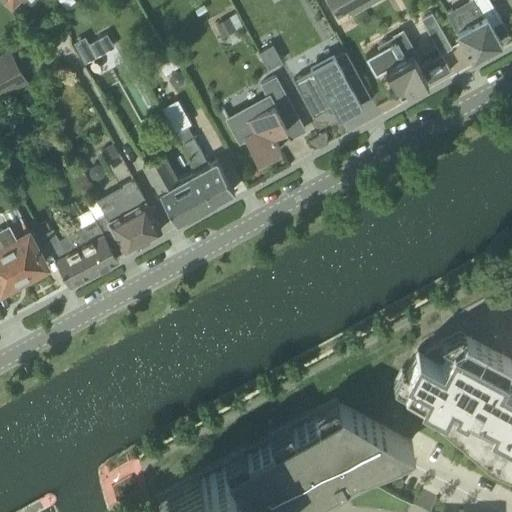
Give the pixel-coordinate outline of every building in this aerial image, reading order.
[(328,0),(331,5),(336,14),(361,0),(328,0)] [(489,0),(465,0),(446,12),(471,58),(501,42),(491,24),(500,19),(489,0)] [(421,19),(430,34),(441,28),(432,13),(421,19)] [(228,17),(215,23),(223,37),(235,30),(228,17)] [(412,52),(415,50),(405,32),(394,38),(392,34),(376,43),(378,47),(364,55),(374,72),(385,67),(400,93),(426,78),(428,82),(450,70),(441,54),(420,66),(412,52)] [(272,42),(258,50),(267,68),(282,60),(272,42)] [(87,43),(76,49),(84,62),(95,56),(87,43)] [(361,104),(359,101),(370,95),(345,49),(334,55),(332,51),(309,64),(311,68),(293,78),(310,109),(328,99),(330,103),(338,117),(361,104)] [(0,93),(26,80),(9,50),(0,55),(0,93)] [(280,116),(293,109),(274,73),(261,81),(269,95),(229,117),(222,105),(220,105),(239,138),(243,136),(257,160),(280,148),(274,137),(275,133),(286,127),(280,116)] [(174,131),(195,169),(213,200),(234,189),(216,157),(207,162),(192,135),(187,125),(174,131)] [(328,144),(328,134),(326,130),(308,140),(310,143),(319,149),(328,144)] [(113,143),(101,149),(106,160),(119,153),(113,143)] [(213,200),(195,169),(177,179),(163,152),(144,163),(176,221),(213,200)] [(103,212),(123,248),(124,250),(126,248),(130,250),(137,246),(138,242),(161,229),(132,178),(118,186),(120,190),(110,196),(115,205),(103,212)] [(21,216),(10,222),(1,206),(0,206),(0,233),(20,271),(27,267),(29,272),(46,263),(35,241),(36,238),(32,231),(28,229),(21,216)] [(103,212),(101,207),(92,212),(95,217),(69,232),(76,246),(73,248),(79,260),(84,257),(92,272),(118,258),(115,253),(123,248),(103,212)] [(79,260),(73,248),(66,252),(53,226),(50,228),(47,222),(40,226),(43,232),(41,233),(69,285),(92,272),(84,257),(79,260)] [(0,287),(15,280),(12,275),(19,271),(22,276),(22,275),(20,271),(0,233),(0,287)] [(511,373),(501,368),(508,355),(460,329),(444,337),(425,348),(423,352),(417,349),(394,392),(466,452),(476,461),(490,473),(511,483),(511,373)] [(280,511),(326,487),(327,488),(337,482),(336,481),(353,472),(412,440),(339,402),(337,403),(342,411),(321,422),(317,414),(292,428),(296,436),(276,447),(271,439),(246,453),(250,461),(230,472),(226,464),(177,491),(183,502),(172,508),(174,511),(280,511)]
